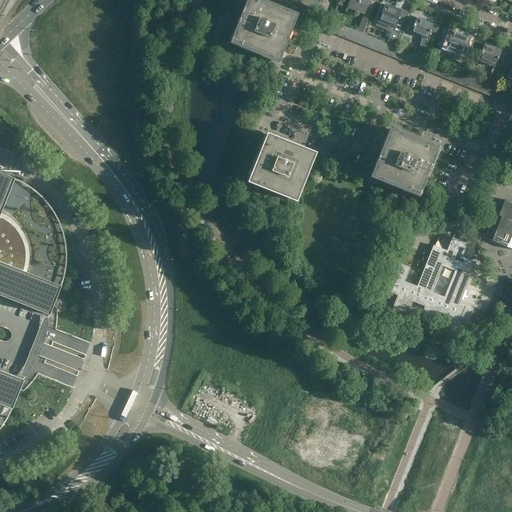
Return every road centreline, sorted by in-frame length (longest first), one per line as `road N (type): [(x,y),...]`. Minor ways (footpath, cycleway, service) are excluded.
road 1 (tertiary): [(141,407),(164,332),(157,260),(134,203),(0,43)]
road 2 (residential): [(459,198),(478,148),(300,76),(330,0)]
road 3 (unclassified): [(87,382),(102,330),(91,252),(60,198),(36,174),(2,158)]
road 4 (tertiary): [(356,511),(141,407)]
road 5 (tertiary): [(28,511),(111,453),(141,407)]
road 6 (unclassified): [(0,462),(43,437),(87,382)]
